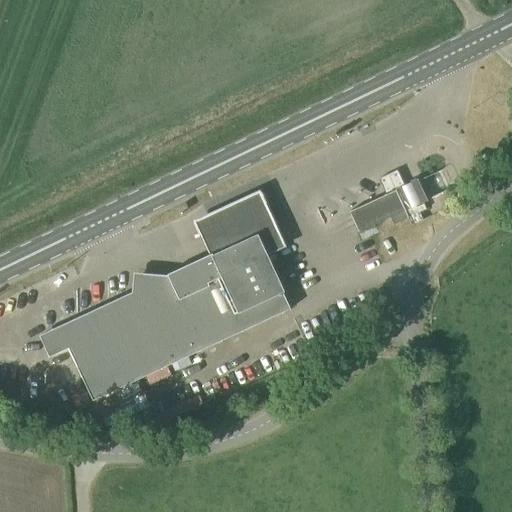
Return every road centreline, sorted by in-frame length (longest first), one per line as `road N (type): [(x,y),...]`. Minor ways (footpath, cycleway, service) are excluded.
road 1 (unclassified): [(0,440),(107,455),(198,448),(244,435),(296,404),(392,317),(443,239),(511,186)]
road 2 (primary): [(0,271),(511,23)]
road 3 (unknown): [(417,280),(428,511)]
